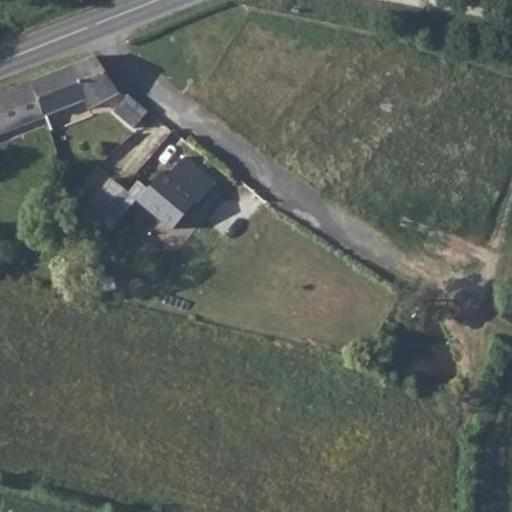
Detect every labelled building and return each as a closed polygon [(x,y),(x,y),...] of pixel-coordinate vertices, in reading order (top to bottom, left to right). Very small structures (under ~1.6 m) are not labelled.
[(127,88),(92,58),(29,82),(44,111),(78,97),(85,105),(127,88)] [(44,111),(29,82),(0,93),(0,132),(26,121),(34,134),(52,127),(44,111)] [(152,110),(131,92),(110,114),(132,132),(152,110)] [(214,206),(233,180),(232,180),(174,129),(152,158),(164,167),(203,197),(214,206)] [(177,233),(203,197),(164,167),(139,202),(177,233)]
